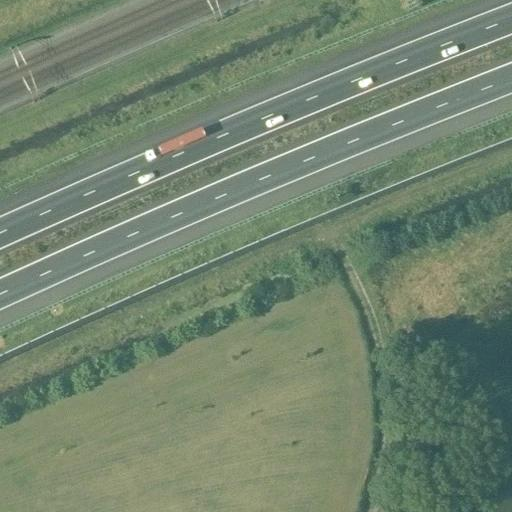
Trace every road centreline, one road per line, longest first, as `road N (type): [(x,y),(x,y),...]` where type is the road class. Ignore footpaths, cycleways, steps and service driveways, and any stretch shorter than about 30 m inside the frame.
road 1 (motorway): [(0,293),(286,166),(511,78)]
road 2 (motorway): [(511,20),(0,235)]
